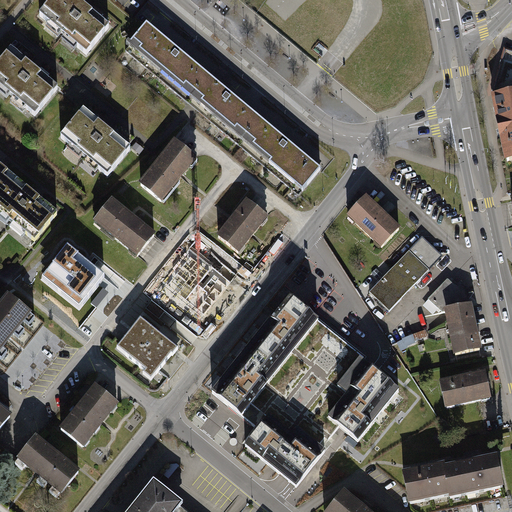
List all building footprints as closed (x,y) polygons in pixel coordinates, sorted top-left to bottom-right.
[(69,0),(56,0),(42,17),(86,55),(106,31),(69,0)] [(272,0),(260,12),(305,56),(336,23),(312,0),(272,0)] [(215,83),(147,27),(128,50),(196,106),(302,192),(321,169),(215,83)] [(511,50),(504,48),(491,94),(511,89),(511,50)] [(11,56),(0,68),(0,88),(35,118),(56,94),(11,56)] [(369,94),(385,91),(384,83),(379,83),(379,87),(369,89),(369,94)] [(489,99),(502,166),(511,164),(511,90),(491,94),(489,99)] [(84,113),(61,141),(110,181),(133,154),(84,113)] [(175,145),(140,189),(163,207),(198,164),(175,145)] [(0,202),(19,179),(0,164),(0,202)] [(0,220),(30,244),(56,210),(20,182),(0,207),(0,220)] [(367,201),(347,223),(383,254),(403,232),(367,201)] [(159,241),(112,203),(92,227),(138,266),(159,241)] [(217,245),(241,262),(271,221),(247,204),(217,245)] [(371,294),(391,313),(443,261),(423,241),(371,294)] [(67,243),(43,276),(79,303),(104,273),(67,243)] [(192,260),(172,285),(216,320),(236,296),(192,260)] [(319,318),(289,294),(264,326),(227,372),(211,392),(241,416),(274,375),(317,320),(319,318)] [(9,298),(0,308),(0,359),(34,318),(9,298)] [(475,312),(445,317),(453,363),(483,358),(475,312)] [(153,380),(179,349),(142,319),(116,350),(153,380)] [(372,364),(317,320),(241,416),(256,428),(262,421),(292,444),(297,438),(317,453),(339,425),(336,422),(361,391),(355,386),(372,364)] [(400,350),(429,340),(427,333),(397,342),(400,350)] [(401,385),(373,363),(372,364),(355,386),(361,391),(336,422),(339,425),(347,431),(358,439),(401,385)] [(440,383),(447,413),(492,403),(485,373),(440,383)] [(96,388),(58,435),(84,456),(122,409),(96,388)] [(0,406),(0,439),(16,420),(0,406)] [(317,453),(297,438),(292,444),(262,421),(256,428),(244,445),(297,486),(320,456),(317,453)] [(82,475),(35,440),(13,471),(60,505),(82,475)] [(0,459),(9,468),(17,459),(0,443),(0,459)] [(503,491),(496,458),(448,469),(454,500),(455,501),(503,491)] [(404,475),(411,509),(454,500),(448,469),(447,466),(404,475)] [(160,482),(136,511),(187,511),(185,510),(189,506),(160,482)] [(367,511),(343,492),(326,511),(367,511)]
